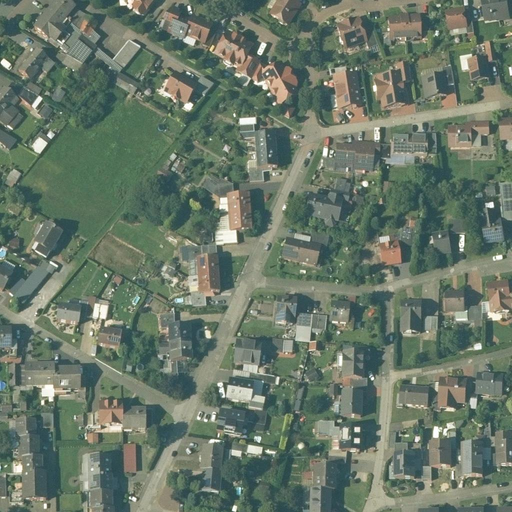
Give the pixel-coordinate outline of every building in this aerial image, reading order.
[(73,10),(61,0),(59,0),(41,22),(34,30),(57,49),(58,48),(67,55),(82,36),(77,32),(77,31),(85,17),(73,10)] [(131,0),(136,4),(133,8),(134,13),(139,17),(144,17),(156,0),(131,0)] [(290,1),(288,0),(279,0),(270,16),(277,21),(278,23),(282,26),(285,25),(286,26),(299,6),(290,1)] [(495,0),(494,2),(482,4),(485,22),(499,20),(501,17),(507,16),(504,0),(495,0)] [(457,11),(451,12),(451,13),(444,14),(447,31),(466,28),(465,22),(464,11),(458,12),(457,11)] [(175,16),(169,13),(165,24),(171,26),(175,16)] [(190,22),(175,16),(171,26),(168,34),(183,40),(184,36),(190,22)] [(96,24),(85,17),(77,31),(77,32),(82,36),(88,39),(91,33),(96,24)] [(407,19),(407,17),(399,18),(399,19),(388,20),(389,42),(404,41),(404,44),(405,44),(405,41),(419,40),(418,18),(407,19)] [(211,27),(192,19),(190,22),(184,36),(203,44),(204,44),(209,31),(211,27)] [(350,23),(350,22),(343,24),(344,25),(336,28),(340,38),(339,40),(340,44),(343,45),(344,50),(365,42),(362,33),(357,21),(350,23)] [(472,21),(465,22),(466,28),(467,36),(474,35),(472,21)] [(377,47),(371,30),(362,33),(365,42),(367,50),(377,47)] [(216,33),(209,31),(204,44),(203,44),(202,47),(209,50),(216,33)] [(67,55),(65,57),(82,66),(92,54),(118,76),(122,71),(112,63),(93,47),(100,39),(91,33),(88,39),(82,36),(67,55)] [(236,36),(233,36),(233,38),(226,34),(215,55),(224,60),(223,62),(224,65),(227,66),(229,66),(230,63),(239,68),(240,69),(246,57),(251,48),(240,41),(241,40),(240,38),(236,36)] [(140,49),(128,42),(112,63),(122,71),(140,49)] [(494,45),(485,46),(488,64),(496,62),(494,45)] [(34,51),(18,71),(30,81),(39,69),(42,71),(49,63),(34,51)] [(82,66),(65,57),(61,64),(78,73),(82,66)] [(259,65),(246,57),(240,69),(239,68),(236,73),(250,81),(259,65)] [(485,61),(469,64),(472,82),(488,80),(485,61)] [(259,65),(250,81),(257,84),(261,76),(262,75),(266,72),(265,69),(265,68),(259,65)] [(280,65),(266,72),(262,75),(270,90),(291,78),(288,72),(284,73),(280,65)] [(408,65),(395,67),(397,76),(400,75),(402,84),(404,84),(410,83),(408,65)] [(451,68),(441,69),(442,77),(443,77),(444,87),(453,86),(451,68)] [(386,74),(379,76),(377,77),(378,79),(377,79),(378,83),(374,84),(376,94),(380,94),(382,109),(400,107),(398,93),(405,92),(404,84),(402,84),(400,75),(397,76),(388,77),(388,75),(386,74)] [(133,84),(118,76),(113,84),(128,93),(133,84)] [(195,87),(175,76),(165,93),(172,97),(171,98),(171,100),(176,103),(178,102),(178,101),(185,105),(193,91),(195,88),(195,87)] [(355,76),(333,79),(335,95),(357,91),(355,76)] [(442,77),(422,80),(425,100),(446,97),(444,87),(443,77),(442,77)] [(214,86),(200,78),(195,87),(195,88),(193,91),(204,97),(214,86)] [(291,78),(270,90),(279,105),(283,103),(297,95),(292,87),(295,85),(291,78)] [(4,89),(0,93),(0,122),(6,127),(17,113),(12,109),(18,101),(4,89)] [(38,98),(23,89),(16,97),(30,108),(38,98)] [(357,91),(335,95),(338,111),(360,107),(357,91)] [(405,92),(398,93),(400,107),(400,108),(407,106),(405,92)] [(293,110),(283,105),(283,103),(279,105),(275,111),(288,119),(293,110)] [(511,121),(500,122),(502,141),(511,140),(511,121)] [(480,125),(470,125),(470,129),(470,137),(481,136),(480,125)] [(253,126),(239,127),(239,135),(244,134),(253,134),(254,134),(253,126)] [(470,129),(449,130),(450,148),(470,148),(470,137),(470,129)] [(0,132),(0,145),(5,149),(12,140),(0,132)] [(274,135),(254,137),(254,138),(255,154),(275,152),(274,135)] [(412,139),(391,138),(391,147),(390,157),(404,157),(411,157),(425,158),(425,156),(426,150),(426,135),(425,135),(425,137),(412,136),(412,139)] [(435,135),(426,135),(426,150),(436,151),(435,135)] [(356,148),(335,146),(334,164),(361,167),(361,171),(371,172),(373,157),(371,156),(372,144),(357,143),(356,148)] [(379,145),(372,144),(371,156),(373,157),(379,157),(379,146),(379,145)] [(391,147),(379,146),(379,157),(379,160),(390,161),(390,157),(391,147)] [(275,152),(255,154),(255,163),(256,169),(256,171),(262,170),(276,169),(275,152)] [(404,157),(390,157),(390,161),(390,165),(403,165),(404,157)] [(256,169),(248,170),(248,171),(248,170),(249,184),(263,183),(262,170),(256,171),(256,169)] [(232,185),(218,186),(219,201),(227,200),(227,199),(233,198),(232,186),(233,186),(232,185)] [(348,195),(331,191),(329,198),(331,200),(341,202),(346,203),(348,195)] [(511,192),(500,193),(502,209),(510,208),(511,208),(511,192)] [(233,198),(227,199),(227,200),(228,216),(248,214),(247,198),(247,197),(233,198)] [(328,201),(309,197),(305,216),(325,220),(324,223),(325,226),(332,228),(334,225),(335,222),(336,223),(341,202),(331,200),(329,198),(328,201)] [(227,200),(219,201),(220,206),(218,208),(219,217),(228,216),(227,200)] [(510,208),(502,209),(503,223),(511,223),(511,222),(510,208)] [(494,213),(481,215),(483,225),(486,245),(503,242),(500,223),(495,223),(494,213)] [(248,214),(228,216),(230,232),(230,233),(236,233),(250,232),(250,231),(248,214)] [(219,217),(220,232),(230,232),(228,216),(219,217)] [(465,222),(451,221),(451,235),(451,236),(451,235),(465,235),(465,236),(465,221),(465,222)] [(45,226),(34,245),(35,246),(49,254),(50,254),(61,236),(45,226)] [(415,232),(401,231),(401,230),(399,246),(413,247),(413,248),(415,232)] [(220,232),(215,233),(216,247),(237,245),(236,233),(230,233),(230,232),(220,232)] [(329,237),(311,233),(308,246),(319,249),(326,250),(329,237)] [(448,234),(431,237),(434,257),(451,254),(448,234)] [(303,245),(286,242),(286,241),(282,260),(282,259),(299,263),(299,264),(300,264),(304,245),(303,245)] [(308,246),(304,245),(300,264),(315,267),(319,249),(308,246)] [(396,245),(379,248),(382,267),(399,265),(396,245)] [(49,254),(35,246),(31,252),(45,260),(49,254)] [(203,248),(201,248),(202,260),(216,259),(215,247),(203,248)] [(200,248),(187,249),(188,249),(188,262),(188,263),(196,262),(196,261),(202,260),(201,248),(200,248)] [(202,260),(196,261),(196,262),(197,278),(217,276),(216,259),(202,260)] [(0,291),(2,292),(11,277),(10,276),(14,268),(4,262),(1,268),(2,269),(0,271),(0,270),(0,291)] [(196,262),(188,263),(189,278),(197,278),(196,262)] [(26,283),(14,298),(23,305),(48,275),(38,269),(26,283)] [(217,276),(197,278),(198,294),(198,295),(205,295),(219,294),(217,276)] [(20,279),(8,293),(14,298),(26,283),(20,279)] [(507,284),(488,286),(490,304),(491,314),(510,312),(509,302),(507,284)] [(198,294),(190,295),(191,308),(206,307),(205,295),(198,295),(198,294)] [(464,294),(445,295),(446,314),(464,313),(464,294)] [(95,299),(88,298),(87,304),(88,304),(85,318),(91,319),(94,306),(95,299)] [(296,300),(277,298),(275,317),(286,318),(293,319),(294,319),(296,300)] [(87,305),(80,303),(79,303),(78,310),(80,310),(79,317),(85,318),(84,321),(85,322),(85,318),(88,304),(87,304),(87,305)] [(349,306),(330,304),(329,323),(347,325),(349,306)] [(421,304),(402,304),(401,334),(412,334),(412,328),(420,328),(421,304)] [(78,310),(59,307),(59,306),(58,306),(56,323),(56,322),(77,326),(79,317),(80,310),(78,310)] [(99,307),(94,306),(91,319),(97,320),(99,307)] [(107,308),(100,307),(100,306),(99,306),(99,307),(97,320),(97,321),(98,320),(105,321),(105,322),(108,308),(107,308)] [(475,308),(467,308),(468,323),(476,323),(475,308)] [(312,316),(297,315),(296,329),(310,330),(312,316)] [(173,316),(160,317),(161,330),(168,330),(168,329),(174,328),(173,316)] [(326,317),(318,317),(317,331),(325,332),(326,317)] [(438,319),(423,318),(423,332),(437,332),(438,319)] [(174,328),(168,329),(168,330),(169,346),(190,345),(188,328),(174,328)] [(9,331),(0,331),(0,350),(9,350),(9,343),(9,331)] [(120,334),(100,331),(99,331),(97,347),(97,346),(118,350),(121,334),(120,334)] [(284,342),(272,341),(271,354),(283,355),(283,353),(284,342)] [(293,342),(284,342),(283,353),(292,354),(293,342)] [(169,346),(166,346),(159,345),(160,357),(166,356),(167,362),(163,362),(163,376),(177,376),(177,375),(176,363),(191,362),(190,345),(169,346)] [(259,347),(236,345),(233,365),(243,366),(243,364),(256,365),(256,368),(257,368),(259,347)] [(361,356),(343,356),(343,380),(350,380),(361,381),(361,380),(361,356)] [(256,365),(243,364),(243,366),(242,373),(248,374),(256,375),(257,368),(256,368),(256,365)] [(19,367),(11,367),(11,388),(19,388),(19,367)] [(45,367),(31,367),(24,367),(25,388),(42,388),(53,388),(53,372),(53,367),(45,367)] [(78,371),(53,372),(53,388),(53,391),(77,390),(78,390),(78,378),(78,371)] [(256,375),(248,374),(247,381),(266,385),(267,377),(256,375)] [(177,376),(163,376),(163,384),(178,383),(177,376)] [(502,377),(478,376),(477,384),(477,395),(501,396),(502,377)] [(275,378),(267,377),(266,385),(274,386),(275,378)] [(252,386),(229,382),(229,381),(225,401),(226,401),(248,404),(247,410),(254,412),(262,413),(262,412),(261,412),(263,402),(250,399),(252,385),(252,386)] [(466,383),(441,381),(440,394),(439,402),(441,402),(441,409),(455,410),(456,403),(464,404),(464,399),(465,394),(466,383)] [(428,390),(400,387),(400,397),(403,397),(402,406),(427,408),(428,395),(429,390),(428,390)] [(53,388),(42,388),(42,397),(53,397),(53,391),(53,388)] [(440,394),(435,393),(434,396),(433,412),(440,412),(441,409),(441,402),(439,402),(440,394)] [(360,396),(342,395),(341,418),(359,419),(360,396)] [(107,406),(99,406),(99,415),(100,427),(109,427),(122,426),(121,411),(121,405),(121,406),(107,406)] [(145,410),(121,411),(122,426),(122,432),(145,431),(152,431),(152,421),(145,421),(145,411),(145,410)] [(262,413),(254,412),(252,425),(264,427),(266,414),(262,413)] [(243,417),(219,413),(216,433),(224,435),(225,433),(239,436),(239,437),(240,437),(243,417)] [(52,415),(40,416),(41,430),(52,430),(52,415)] [(35,422),(15,423),(15,440),(18,440),(30,440),(35,440),(35,422)] [(333,423),(318,423),(318,438),(329,438),(330,431),(333,431),(333,429),(333,423)] [(359,430),(333,429),(333,431),(330,431),(329,438),(340,438),(340,452),(346,453),(359,453),(359,430)] [(511,446),(510,437),(497,438),(497,467),(511,467),(511,446)] [(15,440),(9,440),(9,451),(13,451),(13,450),(18,450),(18,440),(15,440)] [(30,440),(18,440),(18,450),(13,450),(13,451),(13,460),(18,460),(18,459),(21,459),(38,459),(38,440),(35,440),(30,440)] [(247,447),(232,444),(231,452),(246,455),(247,447)] [(407,445),(395,446),(395,457),(404,457),(404,452),(408,452),(407,445)] [(449,445),(431,446),(431,469),(450,468),(450,451),(450,445),(449,445)] [(482,447),(462,447),(463,457),(463,464),(463,468),(464,468),(464,478),(482,478),(482,462),(482,450),(482,447)] [(222,450),(202,448),(199,472),(203,473),(220,474),(222,450)] [(491,462),(490,450),(484,450),(482,450),(482,462),(491,462)] [(395,457),(395,480),(414,480),(414,462),(414,457),(413,457),(404,457),(395,457)] [(38,459),(21,459),(22,475),(42,475),(41,459),(38,459)] [(109,459),(87,459),(88,495),(89,495),(111,494),(111,478),(110,478),(109,459)] [(463,468),(463,464),(456,464),(456,478),(464,478),(464,468),(463,468)] [(334,469),(315,469),(314,492),(329,492),(333,492),(334,469)] [(431,469),(421,469),(421,482),(431,482),(431,469)] [(220,474),(203,473),(201,492),(210,493),(218,494),(220,474)] [(42,475),(22,475),(22,493),(22,502),(23,502),(45,501),(45,475),(42,475)] [(187,490),(180,490),(179,501),(186,502),(187,490)] [(314,492),(311,492),(310,502),(309,502),(309,505),(309,511),(328,511),(329,492),(314,492)] [(22,502),(22,493),(9,493),(9,505),(23,505),(23,502),(22,502)] [(111,494),(89,495),(89,511),(87,511),(86,511),(112,511),(113,510),(111,510),(111,494)]
